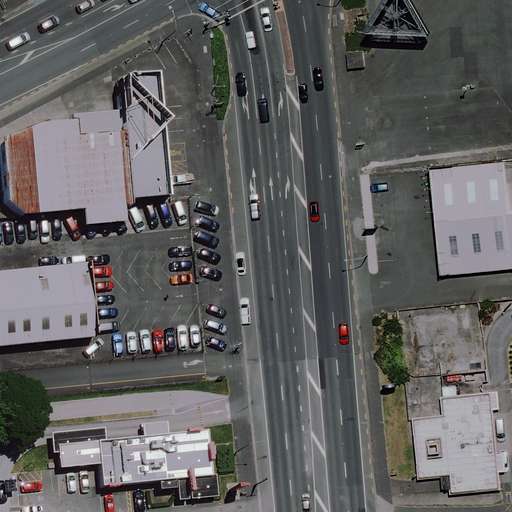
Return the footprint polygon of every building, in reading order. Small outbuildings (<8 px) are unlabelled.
[(151,205),(141,71),(101,75),(104,109),(62,111),(0,132),(0,216),(66,212),(67,225),(111,222),(110,208),(151,205)] [(511,169),(444,175),(454,284),(511,278),(511,169)] [(65,252),(0,257),(0,332),(71,328),(65,252)] [(502,398),(464,402),(465,420),(438,423),(443,481),(471,479),(472,494),(510,491),(502,398)] [(221,437),(110,450),(116,498),(226,486),(221,437)]
